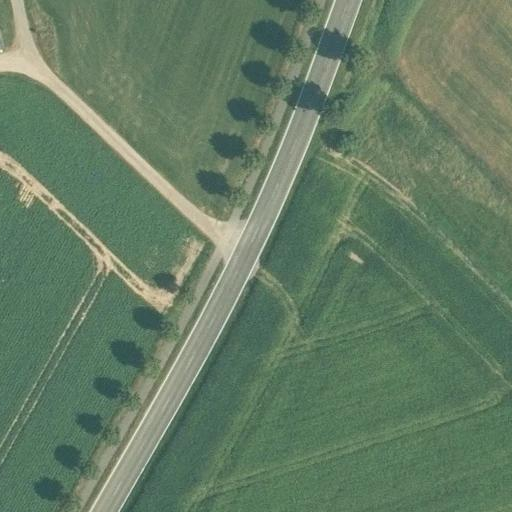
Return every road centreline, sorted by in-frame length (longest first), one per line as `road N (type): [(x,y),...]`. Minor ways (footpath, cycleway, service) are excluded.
road 1 (secondary): [(105,511),(247,252),(349,0)]
road 2 (track): [(247,252),(41,64),(0,58)]
